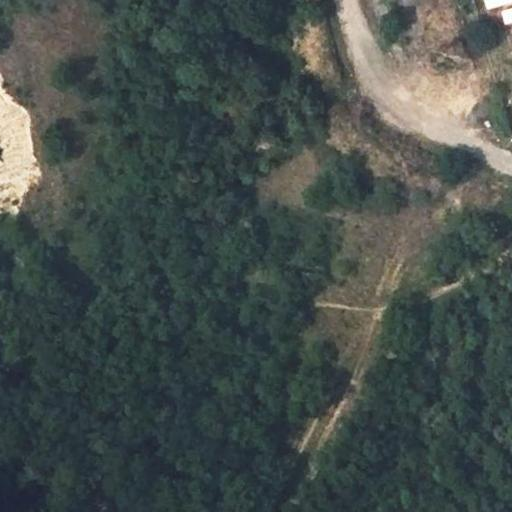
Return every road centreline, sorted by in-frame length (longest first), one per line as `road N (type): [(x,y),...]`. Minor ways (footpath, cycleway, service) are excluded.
road 1 (track): [(0,368),(138,282),(188,276),(267,300),(371,306),(444,292),(511,248)]
road 2 (track): [(491,153),(405,108),(354,36),(345,0)]
